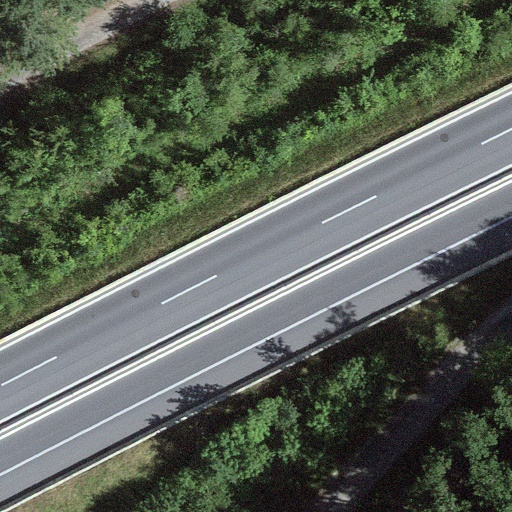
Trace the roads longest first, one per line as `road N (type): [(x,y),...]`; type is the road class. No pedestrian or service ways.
road 1 (trunk): [(0,458),(511,199)]
road 2 (trunk): [(511,129),(0,386)]
road 3 (track): [(324,511),(438,384),(511,322)]
road 4 (track): [(154,0),(0,81)]
